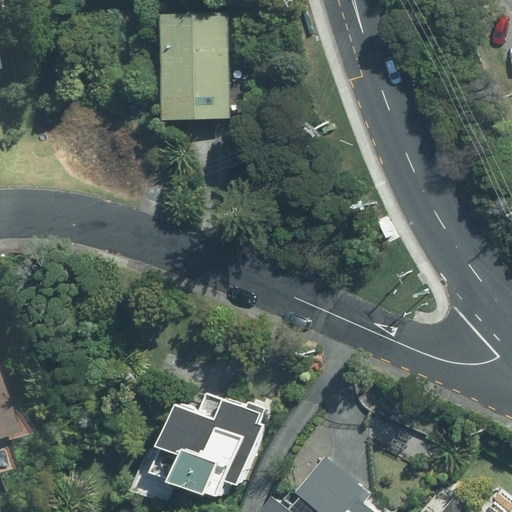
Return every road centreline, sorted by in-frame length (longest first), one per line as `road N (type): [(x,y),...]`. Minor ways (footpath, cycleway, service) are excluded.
road 1 (residential): [(511,355),(434,354),(116,230),(0,216)]
road 2 (secondary): [(357,0),(404,146),(484,292),(511,326)]
